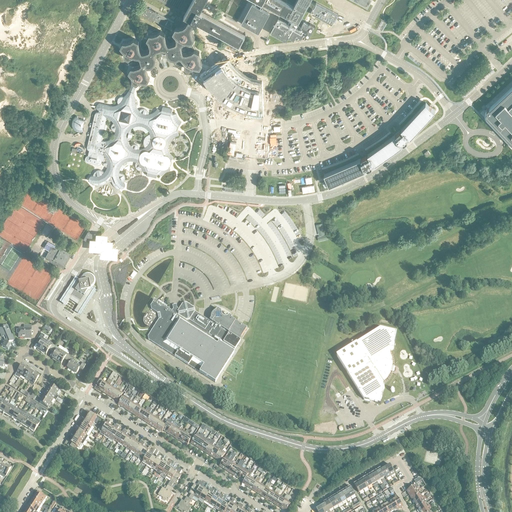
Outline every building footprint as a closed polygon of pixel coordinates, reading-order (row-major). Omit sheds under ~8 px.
[(102,170),(99,170),(97,170),(95,172),(94,173),(93,175),(91,176),(89,177),(89,179),(89,180),(91,182),(91,183),(94,184),(98,185),(99,185),(102,185),(105,184),(107,182),(109,180),(110,180),(111,180),(112,181),(113,184),(115,187),(118,189),(119,189),(120,188),(121,188),(122,188),(124,187),(125,186),(125,185),(125,183),(124,182),(125,181),(125,180),(125,179),(125,177),(124,175),(123,174),(121,173),(119,172),(119,169),(121,166),(122,165),(122,164),(123,164),(124,165),(126,164),(127,163),(127,161),(128,161),(130,160),(133,161),(136,162),(135,164),(135,166),(136,168),(138,169),(140,170),(142,171),(143,171),(146,170),(147,171),(147,172),(147,175),(151,176),(156,177),(157,174),(158,173),(159,173),(161,175),(162,175),(163,173),(165,172),(167,171),(170,170),(170,166),(171,164),(171,162),(171,160),(173,157),(172,156),(171,155),(170,154),(170,153),(169,152),(169,151),(168,149),(168,146),(169,142),(170,140),(171,138),(173,137),(176,136),(178,135),(178,131),(178,129),(178,127),(178,126),(181,122),(181,121),(180,121),(179,119),(178,118),(177,116),(176,113),(173,114),(172,113),(172,112),(172,109),(163,107),(162,110),(161,110),(160,111),(160,110),(157,109),(155,111),(152,113),(150,114),(149,113),(148,111),(147,110),(144,109),(143,109),(141,109),(139,110),(137,108),(136,106),(137,105),(138,103),(138,102),(137,100),(136,99),(135,96),(134,95),(134,94),(134,93),(134,92),(135,89),(135,88),(136,86),(139,84),(144,82),(147,83),(150,78),(148,75),(147,70),(147,67),(148,66),(152,66),(155,62),(156,61),(157,56),(155,53),(155,52),(157,50),(158,50),(160,49),(162,49),(163,48),(166,49),(167,50),(167,53),(171,57),(172,58),(176,58),(177,58),(180,57),(182,57),(184,59),(185,65),(185,68),(189,71),(192,68),(197,67),(200,67),(201,67),(202,64),(203,63),(203,62),(201,60),(200,55),(200,52),(195,49),(192,51),(187,52),(184,52),(183,51),(182,46),(182,44),(184,42),(189,41),(193,41),(195,36),(193,33),(192,28),(192,25),(195,21),(213,30),(240,45),(246,35),(238,31),(201,10),(206,0),(255,0),(257,1),(255,5),(253,4),(243,23),(256,30),(255,31),(257,32),(257,31),(258,31),(259,32),(269,13),(262,9),(262,8),(263,7),(264,5),(264,4),(281,13),(292,19),(293,19),(290,24),(289,23),(284,20),(279,17),(270,33),(270,32),(286,41),(286,42),(287,42),(289,37),(294,40),(297,35),(299,36),(302,38),(302,39),(304,35),(309,38),(308,38),(309,38),(315,26),(310,23),(309,24),(304,21),(301,27),(293,23),(294,20),(299,23),(309,4),(312,6),(313,7),(314,8),(311,13),(332,25),(338,14),(339,14),(332,11),(317,2),(316,4),(311,1),(311,0),(357,0),(365,4),(366,4),(367,5),(368,5),(368,4),(370,2),(371,1),(371,0),(185,0),(179,12),(185,15),(185,16),(185,18),(185,20),(186,21),(187,22),(187,23),(185,24),(180,26),(178,26),(177,26),(173,24),(174,22),(145,5),(140,14),(154,21),(154,20),(170,28),(170,29),(171,29),(174,31),(176,33),(177,38),(177,41),(176,42),(171,44),(169,44),(167,41),(165,36),(166,33),(161,30),(159,31),(158,32),(153,34),(152,33),(150,33),(147,38),(149,41),(151,46),(150,49),(149,50),(144,52),(142,51),(140,49),(139,44),(139,40),(134,38),(132,40),(127,41),(123,41),(121,45),(121,46),(123,48),(124,54),(124,57),(129,59),(131,57),(136,56),(140,56),(141,58),(142,63),(142,64),(140,66),(134,68),(131,67),(129,72),(131,75),(132,80),(132,84),(131,86),(130,88),(129,90),(129,91),(127,93),(126,94),(124,96),(123,96),(121,96),(119,97),(118,99),(117,101),(117,102),(118,104),(115,105),(112,106),(109,105),(101,103),(99,103),(97,104),(97,106),(97,107),(98,109),(99,110),(99,112),(97,112),(95,113),(95,114),(91,129),(87,146),(87,148),(88,149),(89,150),(89,152),(88,153),(88,155),(86,156),(85,158),(85,160),(86,162),(87,162),(88,163),(89,163),(90,163),(92,163),(93,164),(93,163),(96,164),(97,165),(99,165),(101,164),(102,163),(102,161),(103,161),(103,162),(103,163),(103,164),(104,165),(105,165),(105,166),(107,167),(107,168),(106,169),(106,170),(105,171),(105,172),(104,172),(102,170)] [(162,49),(158,50),(163,68),(167,67),(166,62),(162,49)] [(265,117),(264,79),(259,79),(252,78),(244,74),(239,69),(233,62),(229,56),(211,68),(207,70),(198,76),(203,82),(210,90),(220,98),(230,106),(242,111),(254,115),(265,117)] [(511,88),(490,109),(489,108),(487,110),(488,111),(487,112),(486,114),(486,115),(487,117),(504,134),(511,143),(511,88)] [(404,145),(405,144),(407,143),(407,142),(407,140),(408,140),(409,139),(410,140),(413,137),(435,113),(430,109),(425,104),(407,125),(401,131),(402,132),(401,133),(400,132),(398,134),(395,136),(397,137),(396,138),(395,137),(367,156),(368,157),(367,158),(366,157),(362,159),(363,160),(362,161),(361,160),(325,176),(329,186),(329,188),(366,171),(366,170),(368,169),(370,169),(372,168),(372,167),(372,166),(374,165),(375,166),(376,165),(399,149),(402,147),(401,146),(403,144),(404,145)] [(82,128),(83,124),(85,123),(86,123),(86,122),(86,121),(85,120),(79,119),(77,116),(75,117),(73,119),(72,121),(72,124),(73,126),(74,128),(76,130),(78,131),(81,131),(84,131),(82,128)] [(322,223),(317,224),(319,235),(325,234),(322,223)] [(117,257),(118,246),(112,245),(112,240),(107,239),(107,233),(95,232),(95,238),(89,237),(88,250),(100,251),(99,256),(117,257)] [(52,262),(63,268),(65,264),(67,261),(67,260),(68,258),(69,258),(69,257),(70,254),(71,254),(71,253),(71,254),(60,248),(59,250),(47,243),(44,248),(49,251),(45,258),(52,262)] [(90,289),(90,287),(92,286),(93,284),(94,282),(94,280),(93,278),(92,276),(90,275),(88,274),(86,275),(83,276),(82,277),(81,279),(81,281),(78,282),(79,285),(72,296),(80,302),(86,293),(88,290),(90,289)] [(96,291),(90,287),(90,289),(88,290),(86,293),(80,302),(72,296),(79,285),(78,282),(81,281),(75,277),(59,301),(65,305),(69,299),(79,305),(75,311),(80,314),(96,291)] [(212,313),(212,314),(211,317),(210,319),(212,320),(210,322),(194,312),(194,308),(186,303),(182,304),(179,310),(177,308),(176,304),(174,305),(172,305),(173,309),(172,311),(159,303),(154,300),(150,306),(151,309),(154,311),(157,313),(158,316),(159,319),(147,337),(148,340),(215,383),(234,353),(233,352),(234,350),(240,341),(239,340),(246,329),(231,319),(231,318),(229,317),(228,316),(227,317),(225,318),(224,318),(222,317),(221,315),(221,313),(220,312),(219,311),(217,309),(215,311),(214,312),(213,313),(212,313)] [(33,332),(32,332),(31,332),(31,326),(24,326),(24,329),(19,329),(19,330),(17,330),(17,334),(19,334),(18,337),(24,337),(24,338),(31,339),(31,334),(32,334),(33,334),(33,332)] [(0,330),(0,332),(2,337),(3,337),(5,341),(4,342),(4,341),(1,345),(8,349),(10,346),(9,345),(9,343),(13,341),(8,328),(0,330)] [(390,354),(391,351),(393,349),(397,333),(381,329),(337,357),(364,400),(381,404),(384,388),(383,386),(384,383),(387,380),(389,377),(391,373),(392,369),(393,366),(392,359),(390,354)] [(41,334),(36,342),(39,344),(36,348),(38,349),(37,350),(40,352),(47,341),(43,339),(45,336),(41,334)] [(47,341),(40,352),(44,354),(46,354),(49,350),(52,351),(55,346),(47,341)] [(54,353),(51,358),(53,359),(52,360),(55,362),(62,351),(64,349),(59,346),(58,348),(55,346),(52,351),(54,353)] [(62,351),(55,362),(59,364),(59,363),(61,364),(64,359),(67,361),(70,356),(68,355),(69,352),(64,349),(62,351)] [(70,363),(66,368),(68,369),(67,369),(71,372),(78,361),(70,356),(67,361),(70,363)] [(78,361),(71,372),(74,374),(75,373),(76,374),(79,369),(82,371),(86,366),(78,361)] [(16,373),(14,376),(19,379),(21,376),(26,367),(23,365),(23,366),(21,365),(16,373)] [(26,367),(21,376),(25,379),(30,371),(29,370),(29,369),(26,367)] [(30,371),(25,379),(29,381),(35,372),(32,371),(31,371),(30,371)] [(35,372),(29,381),(34,384),(39,376),(37,375),(38,374),(35,372)] [(101,389),(103,391),(110,381),(113,376),(115,373),(113,372),(106,383),(100,379),(95,387),(100,391),(101,389)] [(110,381),(103,391),(106,393),(106,394),(108,395),(113,387),(110,386),(112,382),(110,381)] [(45,387),(44,388),(47,390),(48,389),(57,396),(58,395),(56,394),(59,390),(51,385),(48,389),(45,387)] [(110,395),(113,397),(120,387),(118,385),(115,389),(113,387),(108,395),(110,397),(110,395)] [(115,400),(117,402),(122,394),(119,392),(122,388),(120,387),(113,397),(116,399),(115,400)] [(45,394),(53,399),(56,401),(58,397),(57,396),(48,389),(47,390),(45,394)] [(40,395),(39,397),(42,399),(42,398),(52,404),(52,403),(51,403),(53,399),(45,394),(43,397),(40,395)] [(123,407),(129,398),(124,395),(118,405),(120,406),(121,405),(123,407)] [(125,409),(127,411),(132,403),(130,401),(130,400),(132,398),(130,397),(129,398),(123,407),(126,408),(125,409)] [(51,405),(52,404),(42,398),(42,399),(39,403),(48,408),(50,404),(51,405)] [(5,401),(0,408),(0,410),(2,412),(2,413),(3,413),(9,404),(5,401)] [(135,405),(132,403),(127,411),(130,412),(130,411),(133,413),(138,405),(136,404),(135,405)] [(9,404),(3,413),(3,414),(4,414),(5,414),(8,416),(13,406),(9,404)] [(135,416),(137,417),(142,409),(139,407),(140,406),(138,405),(133,413),(136,414),(135,416)] [(13,406),(8,416),(10,417),(11,417),(12,417),(18,409),(13,406)] [(143,419),(149,408),(147,407),(145,411),(142,409),(137,417),(139,418),(140,417),(143,419)] [(18,409),(12,417),(14,418),(13,419),(16,421),(22,412),(23,411),(18,408),(18,409)] [(145,422),(147,423),(152,415),(149,413),(151,410),(149,408),(143,419),(145,421),(145,422)] [(22,412),(16,421),(19,423),(20,422),(21,423),(26,415),(27,413),(23,411),(22,412)] [(26,415),(21,423),(22,424),(22,425),(25,426),(31,416),(27,413),(26,415)] [(84,413),(83,415),(94,422),(96,423),(99,419),(97,418),(98,417),(97,416),(96,417),(89,413),(88,415),(84,413)] [(83,415),(81,417),(85,419),(84,422),(91,426),(94,422),(83,415)] [(154,417),(152,415),(147,423),(149,424),(149,423),(152,425),(157,417),(155,416),(154,417)] [(31,416),(25,426),(28,428),(30,428),(36,419),(31,416)] [(154,428),(156,429),(161,421),(159,419),(159,418),(157,417),(152,425),(155,427),(154,428)] [(170,418),(169,421),(163,429),(166,431),(165,432),(167,433),(172,425),(170,424),(172,419),(170,418)] [(36,419),(30,428),(31,429),(30,430),(34,432),(39,423),(40,421),(36,419)] [(162,431),(163,429),(169,421),(166,419),(164,423),(161,421),(156,429),(158,430),(159,429),(162,431)] [(108,420),(99,434),(104,436),(110,427),(108,425),(110,421),(108,420)] [(78,422),(77,424),(88,431),(91,426),(84,422),(82,424),(78,422)] [(77,424),(76,426),(80,428),(78,430),(86,435),(88,431),(77,424)] [(112,428),(110,427),(104,436),(108,439),(116,426),(115,424),(112,428)] [(170,433),(173,435),(179,425),(177,424),(175,427),(172,425),(167,433),(169,435),(170,433)] [(175,438),(177,439),(182,431),(179,430),(181,426),(179,425),(173,435),(176,437),(175,438)] [(119,427),(116,426),(108,439),(112,442),(114,440),(118,432),(116,431),(119,427)] [(73,430),(72,432),(85,441),(88,436),(86,435),(78,430),(77,433),(73,430)] [(121,434),(118,432),(114,440),(118,442),(125,431),(123,430),(121,434)] [(180,440),(182,441),(189,431),(187,430),(185,433),(182,431),(177,439),(179,441),(180,440)] [(127,432),(125,431),(118,442),(122,445),(127,438),(125,436),(127,432)] [(189,431),(182,441),(185,443),(184,444),(187,446),(192,438),(189,436),(191,432),(189,431)] [(72,432),(70,434),(74,437),(73,439),(82,445),(85,441),(72,432)] [(195,435),(190,443),(193,445),(193,444),(196,445),(203,435),(201,433),(200,435),(197,433),(195,435)] [(203,435),(196,445),(199,447),(198,448),(200,449),(205,441),(207,439),(204,437),(205,436),(206,435),(204,433),(203,435)] [(134,437),(132,435),(129,439),(127,438),(122,445),(127,448),(134,437)] [(127,448),(131,451),(136,443),(133,442),(136,438),(134,437),(127,448)] [(67,439),(64,444),(70,448),(68,450),(73,453),(75,451),(77,448),(79,450),(82,445),(73,439),(71,441),(67,439)] [(205,441),(200,449),(202,451),(203,450),(206,451),(212,441),(210,440),(209,441),(207,439),(205,441)] [(138,445),(136,443),(131,451),(135,453),(142,442),(140,441),(138,445)] [(212,441),(206,451),(208,453),(208,454),(210,456),(215,448),(212,446),(214,442),(212,441)] [(135,453),(139,456),(144,449),(142,447),(144,443),(142,442),(135,453)] [(215,448),(210,456),(212,457),(213,456),(215,457),(222,447),(220,446),(219,447),(217,445),(215,447),(215,448)] [(147,450),(144,449),(139,456),(138,458),(142,461),(150,450),(151,448),(149,446),(147,450)] [(222,447),(215,457),(218,459),(217,460),(220,462),(225,454),(222,452),(224,448),(222,447)] [(152,451),(150,450),(142,461),(147,464),(152,457),(149,455),(152,451)] [(220,465),(219,466),(221,468),(222,466),(225,468),(234,454),(232,453),(228,458),(225,456),(224,458),(220,465)] [(155,459),(152,457),(147,464),(152,468),(159,456),(157,454),(155,459)] [(234,454),(225,468),(227,470),(227,471),(229,472),(234,464),(231,463),(236,455),(234,454)] [(161,457),(159,456),(152,468),(157,471),(161,463),(159,461),(161,457)] [(234,464),(229,472),(231,474),(232,473),(234,474),(243,461),(241,460),(237,466),(234,464)] [(160,475),(169,462),(167,461),(164,465),(161,463),(157,471),(155,473),(160,475)] [(243,461),(234,474),(237,476),(236,477),(238,479),(243,471),(244,469),(242,467),(245,463),(243,461)] [(165,479),(166,477),(171,469),(168,468),(171,463),(169,462),(160,475),(160,476),(165,479)] [(7,466),(6,465),(1,473),(5,476),(11,467),(8,465),(7,466)] [(390,465),(386,468),(391,476),(395,474),(390,465)] [(174,471),(171,469),(166,477),(171,480),(179,468),(177,467),(174,471)] [(179,468),(171,480),(167,485),(171,487),(173,483),(175,485),(180,477),(178,475),(182,470),(179,468)] [(382,470),(381,471),(385,477),(386,479),(391,476),(386,468),(382,470)] [(243,471),(238,479),(240,480),(241,479),(244,480),(248,475),(250,472),(251,470),(249,469),(247,471),(244,469),(243,471)] [(380,469),(376,471),(381,480),(385,477),(381,471),(382,470),(380,469)] [(376,471),(371,474),(376,482),(381,480),(376,471)] [(244,480),(243,482),(245,484),(245,485),(247,487),(252,479),(249,477),(251,473),(250,472),(248,475),(244,480)] [(371,474),(367,477),(372,485),(373,487),(377,484),(376,482),(371,474)] [(252,479),(247,487),(249,488),(250,487),(252,489),(259,478),(257,477),(255,481),(252,479)] [(367,477),(363,479),(368,488),(372,485),(367,477)] [(259,478),(252,489),(255,490),(254,492),(256,493),(261,485),(259,483),(261,479),(259,478)] [(261,485),(256,493),(258,494),(259,493),(262,495),(269,484),(271,480),(269,479),(264,487),(261,485)] [(363,479),(358,482),(363,490),(368,488),(363,479)] [(188,498),(191,500),(193,497),(195,495),(202,483),(199,481),(196,486),(194,485),(188,493),(190,495),(188,498)] [(358,482),(354,485),(359,493),(363,490),(358,482)] [(195,495),(193,497),(198,500),(199,498),(204,490),(201,489),(204,484),(202,483),(195,495)] [(269,484),(262,495),(265,496),(264,498),(266,499),(271,491),(268,489),(271,486),(269,484)] [(415,486),(406,491),(407,491),(408,492),(407,492),(409,495),(420,489),(419,487),(417,484),(415,486)] [(167,485),(166,488),(165,489),(163,488),(162,488),(157,495),(162,498),(162,499),(165,501),(165,500),(167,501),(172,494),(170,493),(173,488),(171,487),(167,485)] [(350,487),(346,489),(351,498),(355,495),(350,487)] [(204,490),(199,498),(204,501),(212,489),(210,488),(207,492),(204,490)] [(271,491),(266,499),(268,500),(269,499),(272,501),(279,490),(277,488),(274,492),(274,493),(271,491)] [(212,489),(204,501),(209,504),(214,496),(211,495),(214,490),(212,489)] [(346,489),(341,492),(346,500),(351,498),(346,489)] [(420,489),(409,495),(411,498),(412,498),(412,499),(421,494),(419,492),(421,491),(420,489)] [(279,490),(272,501),(274,503),(274,504),(276,505),(281,497),(278,495),(279,494),(281,491),(279,490)] [(33,498),(41,503),(44,499),(46,496),(38,491),(33,498)] [(342,503),(346,500),(341,492),(337,495),(342,503)] [(214,496),(209,504),(214,507),(221,495),(219,494),(217,498),(214,496)] [(421,494),(412,499),(415,504),(425,498),(424,496),(422,497),(421,494)] [(221,495),(214,507),(219,510),(223,503),(221,501),(223,496),(221,495)] [(281,497),(276,505),(278,506),(278,505),(281,507),(288,496),(286,495),(284,498),(283,499),(281,497)] [(337,495),(333,497),(338,506),(342,503),(337,495)] [(288,496),(281,507),(284,509),(283,510),(285,511),(290,503),(288,502),(288,500),(290,497),(288,496)] [(400,508),(403,506),(397,496),(395,497),(396,498),(393,500),(398,508),(399,507),(400,508)] [(181,500),(177,507),(179,508),(178,510),(181,511),(182,510),(184,511),(187,511),(191,506),(189,505),(191,500),(188,498),(186,497),(183,501),(181,500)] [(333,497),(328,500),(333,508),(338,506),(333,497)] [(33,498),(30,502),(39,508),(41,503),(33,498)] [(425,498),(415,504),(418,508),(426,503),(424,500),(426,499),(425,498)] [(225,511),(224,511),(230,511),(234,507),(231,505),(234,501),(232,499),(231,501),(225,511)] [(219,510),(218,511),(217,511),(224,511),(225,511),(231,501),(229,500),(226,504),(223,503),(219,510)] [(329,511),(333,508),(328,500),(324,503),(325,505),(329,511)] [(394,511),(398,508),(393,500),(390,502),(389,500),(388,501),(394,511)] [(388,511),(392,511),(394,511),(388,501),(386,502),(387,504),(384,505),(388,511)] [(36,511),(39,508),(30,502),(28,507),(28,506),(27,507),(28,507),(36,511)] [(234,507),(230,511),(236,511),(241,505),(239,503),(236,508),(234,507)] [(426,503),(418,508),(419,511),(421,511),(430,506),(429,505),(428,506),(426,503)]
